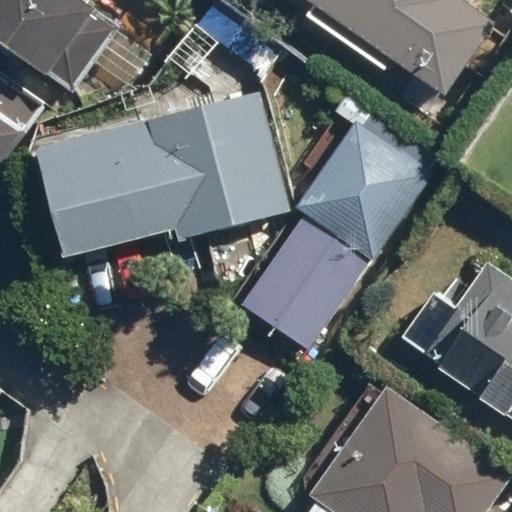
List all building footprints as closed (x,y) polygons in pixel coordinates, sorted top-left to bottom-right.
[(0,0),(0,47),(58,87),(104,22),(80,6),(84,0),(0,0)] [(306,0),(450,105),(502,34),(466,8),(471,0),(306,0)] [(185,249),(297,219),(265,98),(41,157),(71,270),(182,240),(185,249)] [(0,187),(33,136),(0,115),(0,187)] [(317,362),(439,181),(368,133),(246,314),(317,362)] [(511,277),(491,263),(421,360),(511,424),(511,277)] [(316,504),(319,507),(315,511),(497,511),(511,491),(511,468),(394,389),(316,504)]
